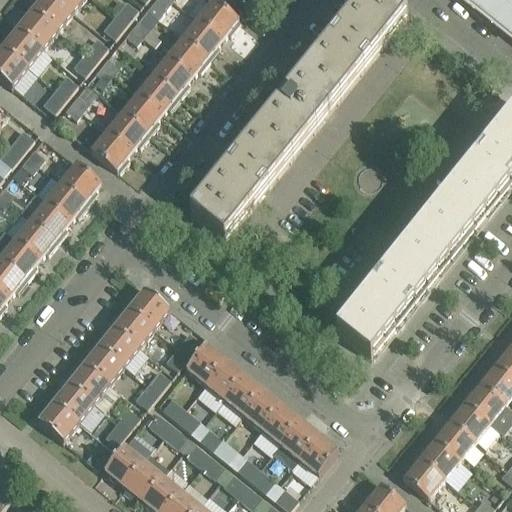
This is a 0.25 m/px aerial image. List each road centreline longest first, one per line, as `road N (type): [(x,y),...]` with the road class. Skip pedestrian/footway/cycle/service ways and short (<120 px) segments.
road 1 (residential): [(370,437),(120,242)]
road 2 (residential): [(120,242),(315,0)]
road 3 (residential): [(370,437),(511,262)]
road 4 (residential): [(0,393),(120,242)]
road 5 (residential): [(103,511),(0,428)]
